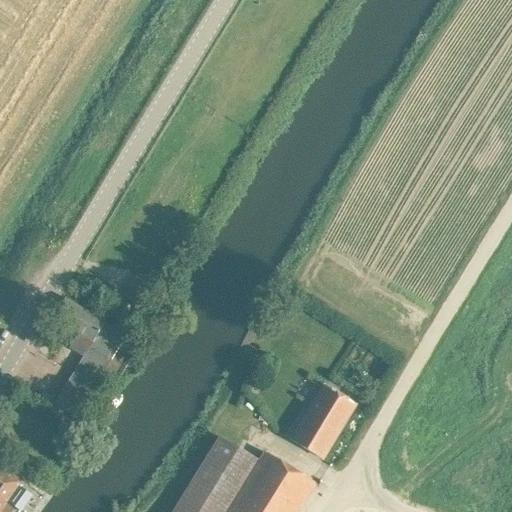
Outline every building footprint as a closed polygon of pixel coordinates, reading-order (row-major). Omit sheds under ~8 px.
[(76,416),(115,352),(125,335),(64,298),(52,319),(79,335),(71,349),(83,356),(54,403),(76,416)] [(124,326),(133,309),(120,301),(110,318),(124,326)] [(135,358),(145,339),(137,335),(128,354),(135,358)] [(322,460),(355,406),(325,387),(291,441),(322,460)] [(219,438),(173,511),(224,511),(256,461),(219,438)] [(264,453),(227,511),(298,511),(315,484),(264,453)] [(0,496),(7,502),(13,506),(15,507),(20,511),(21,511),(34,496),(26,491),(19,485),(22,482),(0,466),(0,496)] [(0,511),(11,511),(15,507),(13,506),(7,502),(0,496),(0,511)]
